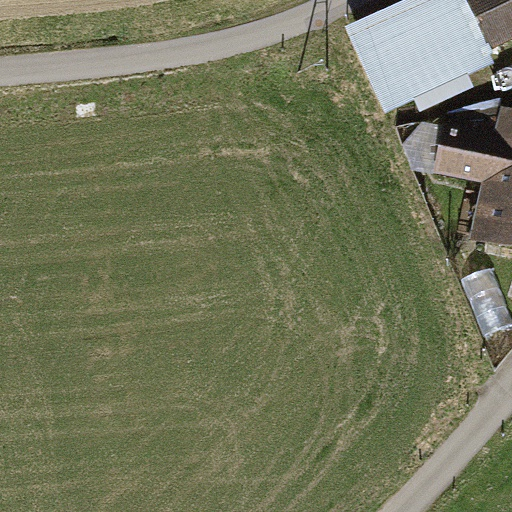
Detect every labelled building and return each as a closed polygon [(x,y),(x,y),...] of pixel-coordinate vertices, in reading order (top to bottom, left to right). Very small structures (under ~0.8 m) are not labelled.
[(490,47),(467,0),(409,0),(346,28),(386,116),(494,66),(490,47)] [(511,0),(467,0),(490,47),(511,36),(511,0)] [(498,142),(503,121),(501,99),(448,113),(453,123),(451,132),(498,142)] [(511,243),(511,123),(503,121),(498,142),(451,132),(443,171),(501,184),(490,238),(511,243)] [(443,171),(451,132),(422,126),(404,147),(412,169),(442,175),(443,171)]
